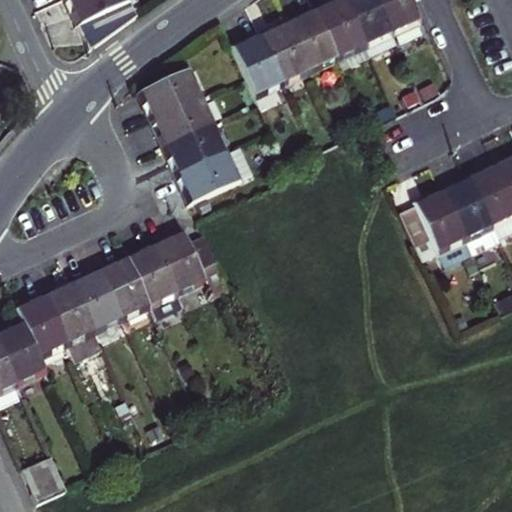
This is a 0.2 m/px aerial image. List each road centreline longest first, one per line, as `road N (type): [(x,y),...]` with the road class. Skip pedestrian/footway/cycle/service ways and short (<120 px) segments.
road 1 (residential): [(84,95),(116,171),(115,205),(106,218),(0,261)]
road 2 (residential): [(433,0),(488,116),(408,155)]
road 3 (residential): [(211,0),(84,95)]
road 4 (residential): [(65,115),(8,0)]
